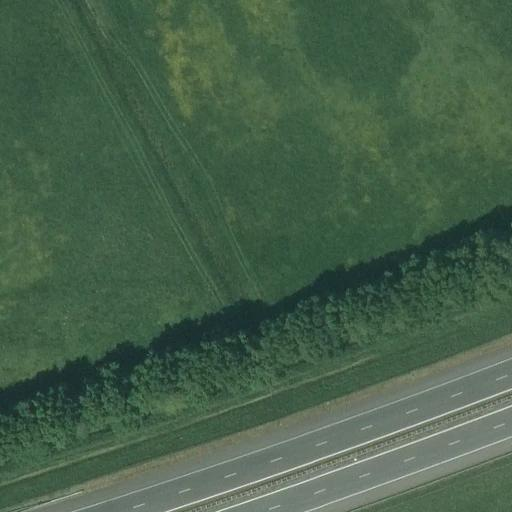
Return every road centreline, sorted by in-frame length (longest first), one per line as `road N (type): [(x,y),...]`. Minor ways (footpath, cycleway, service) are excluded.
road 1 (motorway): [(511,372),(113,511)]
road 2 (motorway): [(251,511),(511,418)]
